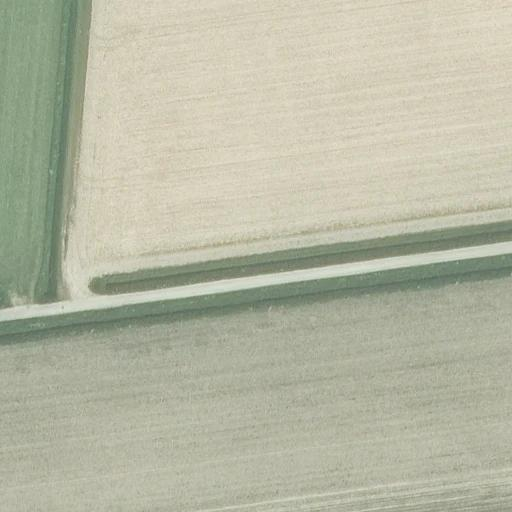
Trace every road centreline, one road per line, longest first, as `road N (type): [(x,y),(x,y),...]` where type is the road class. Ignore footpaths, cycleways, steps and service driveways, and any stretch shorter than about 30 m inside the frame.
road 1 (track): [(511,247),(0,317)]
road 2 (track): [(88,0),(66,267),(81,305)]
